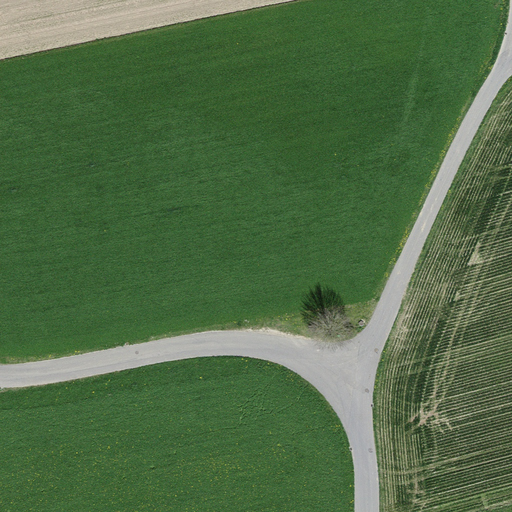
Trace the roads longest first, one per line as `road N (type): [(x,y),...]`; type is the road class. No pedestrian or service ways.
road 1 (unclassified): [(347,378),(508,59)]
road 2 (unclassified): [(347,378),(298,353),(234,342),(0,377)]
road 3 (unclassified): [(363,511),(364,455),(347,378)]
